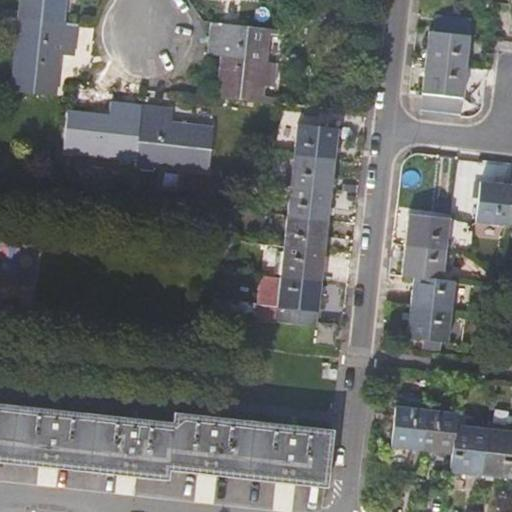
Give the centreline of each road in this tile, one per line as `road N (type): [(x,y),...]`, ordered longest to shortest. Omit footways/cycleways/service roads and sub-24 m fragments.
road 1 (residential): [(383,132),(333,511)]
road 2 (residential): [(389,0),(376,111),(383,132)]
